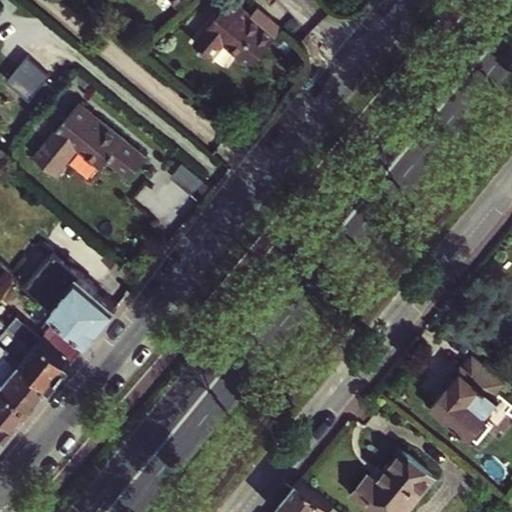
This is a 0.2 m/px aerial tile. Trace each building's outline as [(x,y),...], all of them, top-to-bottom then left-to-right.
[(222,40),(250,63),(281,25),(256,4),(249,12),(234,0),(226,0),(194,39),(211,53),(222,40)] [(145,153),(78,99),(36,149),(57,167),(76,143),(100,163),(107,154),(129,172),(145,153)] [(90,336),(119,302),(53,246),(25,280),(66,315),(90,336)] [(12,307),(3,318),(30,342),(39,331),(12,307)] [(0,338),(52,382),(90,336),(66,315),(48,338),(39,331),(30,342),(3,318),(0,321),(0,338)] [(0,377),(33,406),(52,382),(0,338),(0,377)] [(473,355),(434,403),(474,436),(475,434),(480,437),(494,421),(489,417),(491,414),(487,412),(500,397),(496,393),(505,381),(473,355)] [(33,406),(0,377),(0,409),(18,424),(33,406)] [(0,441),(2,443),(18,424),(0,409),(0,441)] [(362,466),(348,483),(382,511),(390,511),(427,468),(396,442),(370,473),(362,466)] [(282,511),(326,511),(333,504),(300,477),(275,506),(282,511)]
